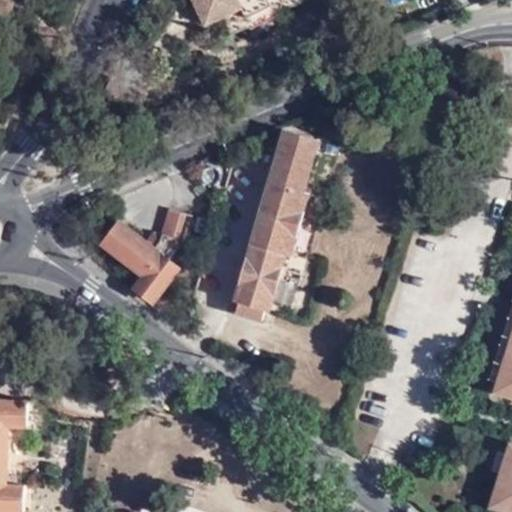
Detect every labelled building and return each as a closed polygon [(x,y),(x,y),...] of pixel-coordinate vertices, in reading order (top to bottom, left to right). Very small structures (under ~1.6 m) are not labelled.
[(195,0),(207,25),(222,17),(231,35),(247,28),(255,30),(279,17),(284,1),(281,0),(195,0)] [(238,313),(254,317),(264,320),(267,309),(271,310),(321,140),(287,131),(260,221),(236,299),(240,302),(238,313)] [(145,274),(136,286),(155,300),(180,266),(171,258),(181,245),(179,244),(188,213),(171,208),(163,234),(162,240),(155,248),(147,242),(122,221),(106,243),(145,274)] [(155,231),(147,242),(155,248),(162,240),(163,234),(155,231)] [(505,361),(511,340),(511,334),(503,333),(495,358),(505,361)] [(511,340),(505,361),(499,379),(496,389),(511,394),(511,340)] [(499,379),(505,361),(495,358),(490,376),(499,379)] [(29,398),(0,397),(0,509),(25,510),(26,484),(6,483),(8,424),(28,424),(29,398)] [(511,440),(507,451),(500,469),(493,494),(511,500),(511,440)] [(492,467),(500,469),(507,451),(499,448),(492,467)] [(490,502),(511,509),(511,500),(493,494),(490,502)]
